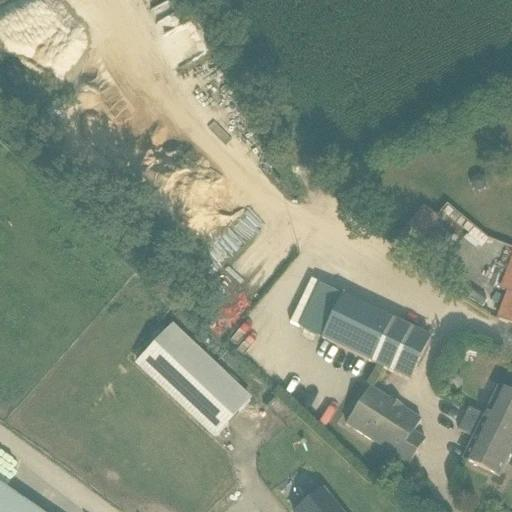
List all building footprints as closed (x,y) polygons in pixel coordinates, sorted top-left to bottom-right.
[(493,125),(491,132),(495,138),(502,140),(508,137),(510,129),(507,123),(500,121),(493,125)] [(426,206),(394,242),(407,254),(440,218),(426,206)] [(507,294),(496,320),(511,326),(511,256),(499,291),(507,294)] [(325,332),(322,339),(410,383),(431,339),(344,296),(340,303),(325,332)] [(171,325),(134,365),(213,439),(251,399),(171,325)] [(487,418),(471,411),(459,433),(476,442),(466,465),(498,479),(511,450),(511,396),(500,392),(487,418)] [(421,425),(373,393),(347,430),(410,470),(426,445),(416,439),(421,425)] [(263,404),(268,410),(276,401),(271,396),(263,404)] [(37,511),(0,486),(0,511),(37,511)] [(299,511),(297,511),(337,511),(321,492),(299,511)]
